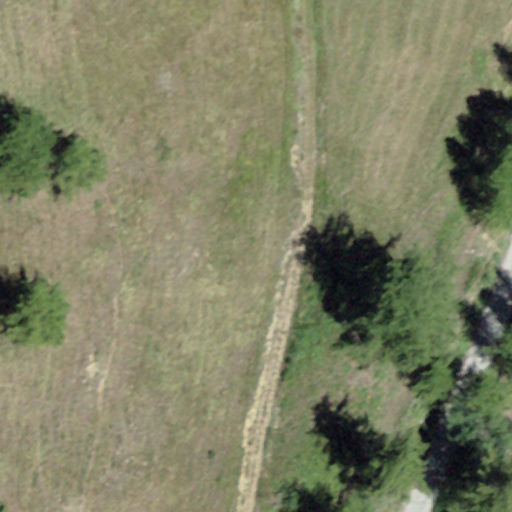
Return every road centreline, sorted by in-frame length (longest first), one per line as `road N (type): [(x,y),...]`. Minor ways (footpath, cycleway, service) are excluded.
road 1 (track): [(241,511),(305,209),(311,151),(303,0)]
road 2 (track): [(511,272),(414,511)]
